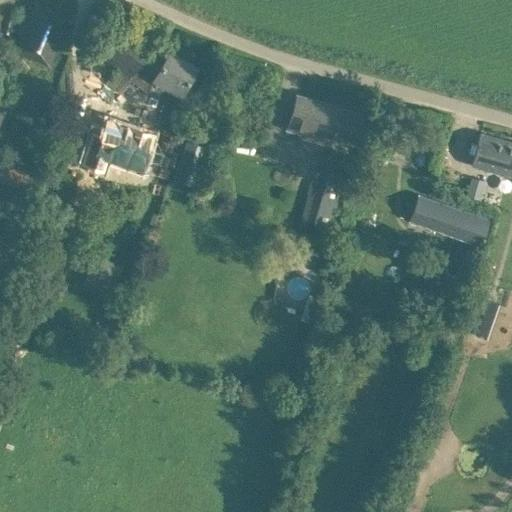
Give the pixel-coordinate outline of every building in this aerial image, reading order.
[(20,13),(12,31),(19,35),(12,50),(46,66),(67,22),(32,6),(26,16),(20,13)] [(108,43),(99,55),(116,68),(113,72),(106,82),(120,94),(128,84),(132,79),(146,91),(152,84),(154,80),(182,96),(184,92),(194,74),(191,73),(195,66),(168,51),(163,61),(120,27),(108,43)] [(0,54),(0,119),(9,56),(0,54)] [(242,85),(231,121),(250,126),(261,91),(242,85)] [(323,135),(354,144),(363,113),(296,94),(286,129),(322,139),(323,135)] [(118,123),(107,120),(102,135),(93,132),(83,162),(102,168),(105,157),(140,168),(151,134),(147,133),(147,132),(141,130),(140,130),(125,126),(125,125),(118,122),(118,123)] [(511,175),(511,141),(479,132),(470,164),(511,175)] [(193,187),(207,147),(186,140),(172,180),(193,187)] [(329,226),(348,163),(324,155),(312,196),(308,195),(301,219),(329,226)] [(409,191),(429,197),(434,181),(414,175),(409,191)] [(470,178),(465,196),(478,200),(483,182),(470,178)] [(488,218),(418,194),(409,221),(479,245),(482,237),(483,237),(484,235),(483,234),(488,218)]
